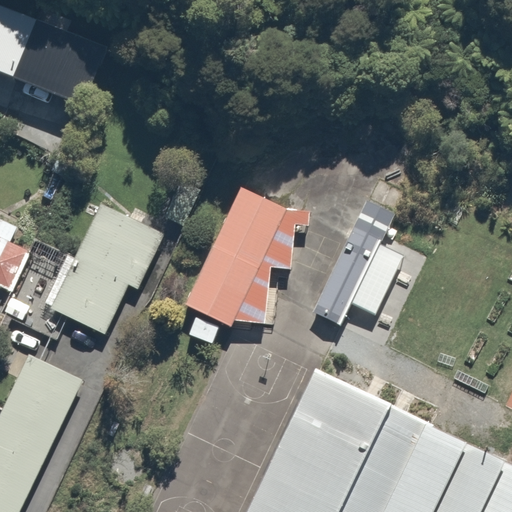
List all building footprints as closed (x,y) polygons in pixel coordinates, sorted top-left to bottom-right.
[(13,0),(0,0),(0,75),(86,108),(113,37),(13,0)] [(354,125),(324,123),(323,147),(353,148),(354,125)] [(268,221),(216,196),(157,315),(209,340),(268,221)] [(388,210),(367,200),(356,225),(377,234),(388,210)] [(169,236),(103,206),(55,311),(110,336),(130,293),(141,297),(169,236)] [(22,226),(0,216),(0,285),(20,294),(36,257),(13,247),(22,226)] [(378,248),(347,233),(311,309),(342,324),(378,248)] [(0,511),(25,511),(87,382),(34,357),(0,429),(0,511)] [(365,511),(403,439),(289,381),(220,511),(365,511)] [(511,511),(511,494),(403,439),(365,511),(511,511)]
